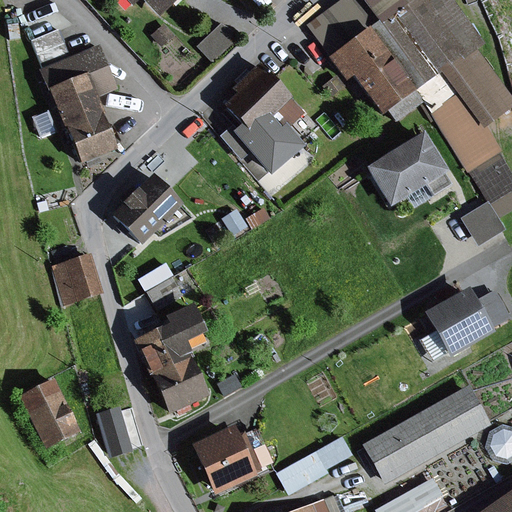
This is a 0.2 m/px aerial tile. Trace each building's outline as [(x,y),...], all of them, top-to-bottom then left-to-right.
[(121,0),(131,10),(138,3),(156,22),(179,0),(121,0)] [(343,0),(304,29),(327,62),(324,64),(342,87),(348,83),(378,122),(383,119),(392,129),(421,107),(429,117),(488,208),(491,206),(500,220),(511,213),(511,197),(510,195),(511,193),(511,184),(497,158),(499,156),(484,132),(511,109),(511,102),(507,97),(511,95),(511,79),(494,23),(471,31),(448,0),(343,0)] [(202,46),(214,60),(238,39),(226,25),(202,46)] [(41,72),(68,62),(56,32),(29,44),(41,72)] [(35,75),(74,172),(114,155),(93,102),(114,94),(96,50),(68,62),(41,72),(35,75)] [(235,88),(228,95),(229,96),(223,102),(227,106),(219,112),(232,127),(236,131),(229,137),(246,158),(267,182),(301,152),(281,130),(276,135),(268,124),(278,114),(290,127),(302,116),(255,69),(247,77),(243,73),(232,84),(235,88)] [(236,131),(232,127),(217,141),(238,165),(246,158),(229,137),(236,131)] [(420,139),(362,175),(387,214),(445,178),(420,139)] [(511,143),(499,150),(511,175),(511,143)] [(148,182),(107,222),(137,252),(178,211),(148,182)] [(503,234),(485,205),(458,222),(475,251),(503,234)] [(99,298),(87,259),(51,270),(63,309),(99,298)] [(188,270),(144,295),(154,314),(199,289),(188,270)] [(465,294),(420,319),(445,364),(490,339),(488,335),(510,322),(494,293),(471,306),(465,294)] [(203,342),(189,312),(160,325),(164,334),(132,348),(147,380),(187,361),(182,351),(203,342)] [(147,380),(166,419),(205,400),(187,361),(147,380)] [(43,455),(79,438),(53,384),(17,402),(43,455)] [(465,390),(360,450),(382,489),(488,429),(465,390)] [(99,433),(107,459),(143,449),(134,418),(113,424),(114,428),(99,433)] [(187,451),(209,502),(273,474),(254,432),(232,441),(229,433),(187,451)] [(340,439),(273,476),(286,499),(326,476),(324,473),(351,459),(340,439)] [(357,489),(321,503),(324,511),(348,511),(367,504),(366,500),(362,501),(357,489)] [(511,511),(511,493),(485,511),(511,511)] [(324,511),(321,503),(297,511),(324,511)]
